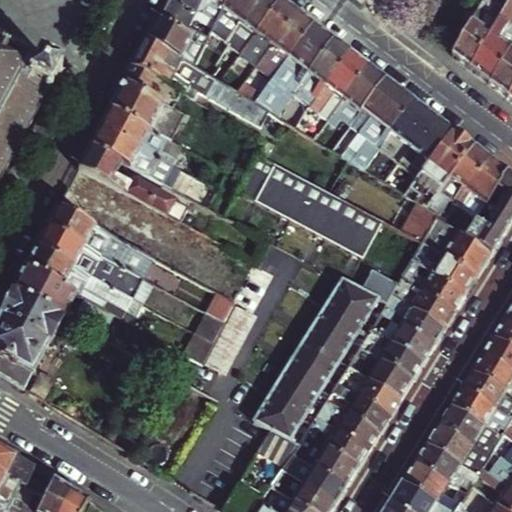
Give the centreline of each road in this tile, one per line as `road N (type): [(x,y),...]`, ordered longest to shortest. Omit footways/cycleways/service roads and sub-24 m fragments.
road 1 (residential): [(0,274),(140,0)]
road 2 (residential): [(511,271),(358,511)]
road 3 (tertiary): [(511,140),(332,1)]
road 4 (tertiary): [(0,408),(157,511)]
